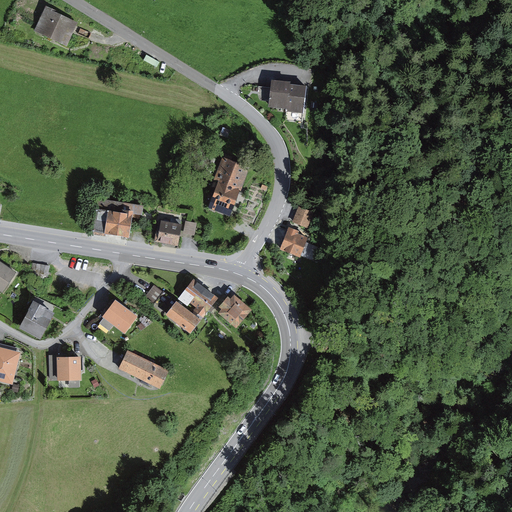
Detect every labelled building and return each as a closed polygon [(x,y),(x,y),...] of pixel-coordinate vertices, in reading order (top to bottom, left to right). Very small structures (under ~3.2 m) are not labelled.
[(77,23),(47,9),(36,30),(67,45),(77,23)] [(315,88),(270,83),(266,114),(311,120),(315,88)] [(251,172),(224,163),(207,217),(234,225),(251,172)] [(314,213),(300,207),(297,214),(293,222),(307,228),(314,213)] [(99,243),(141,250),(147,214),(133,212),(131,222),(103,217),(99,243)] [(196,234),(199,222),(187,219),(184,232),(196,234)] [(154,249),(178,255),(183,233),(159,228),(154,249)] [(299,232),(289,228),(280,249),(300,258),(309,238),(298,234),(299,232)] [(0,302),(15,281),(0,270),(0,302)] [(217,298),(194,280),(166,314),(189,333),(217,298)] [(163,292),(154,285),(150,291),(146,297),(155,303),(163,292)] [(251,310),(235,296),(231,300),(228,297),(219,307),(222,309),(218,313),(236,328),(251,310)] [(138,317),(116,300),(103,317),(124,334),(138,317)] [(55,314),(34,302),(19,329),(40,340),(53,317),(55,314)] [(21,353),(0,347),(0,381),(13,385),(21,353)] [(169,371),(129,351),(120,369),(160,389),(169,371)] [(80,358),(58,358),(58,380),(80,379),(80,358)]
